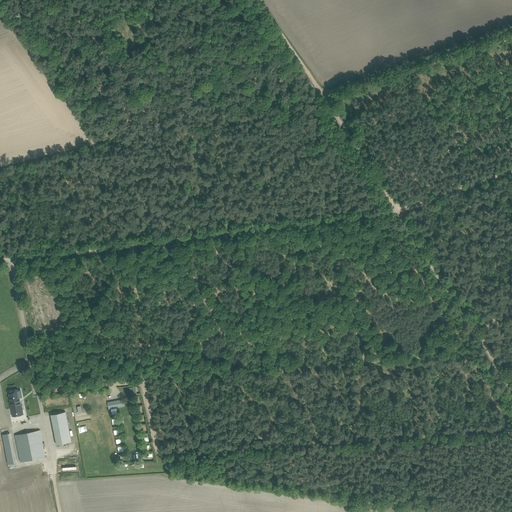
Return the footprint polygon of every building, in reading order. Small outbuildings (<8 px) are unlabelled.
[(18,389),(8,391),(12,412),(17,411),(17,412),(18,412),(18,411),(23,410),(22,404),(21,404),(18,389)] [(124,399),(112,401),(107,402),(109,409),(125,406),(124,399)] [(51,414),(56,444),(71,441),(65,411),(51,414)] [(26,413),(10,416),(12,423),(28,420),(26,413)] [(82,432),(87,429),(83,424),(79,427),(82,432)] [(15,435),(20,461),(45,457),(43,446),(42,443),(40,430),(15,435)] [(80,437),(80,438),(80,439),(80,440),(80,441),(81,441),(81,442),(81,443),(82,443),(82,444),(83,444),(83,445),(84,445),(85,445),(85,446),(86,446),(87,446),(88,446),(89,446),(90,446),(91,446),(91,445),(92,445),(93,444),(94,443),(95,442),(95,441),(96,440),(96,439),(96,438),(96,437),(96,436),(95,435),(95,434),(94,434),(94,433),(93,432),(92,431),(91,431),(90,430),(89,430),(88,430),(87,430),(86,430),(85,431),(84,431),(83,432),(82,432),(82,433),(81,434),(81,435),(80,435),(80,436),(80,437)] [(2,434),(8,464),(15,463),(9,433),(2,434)]
